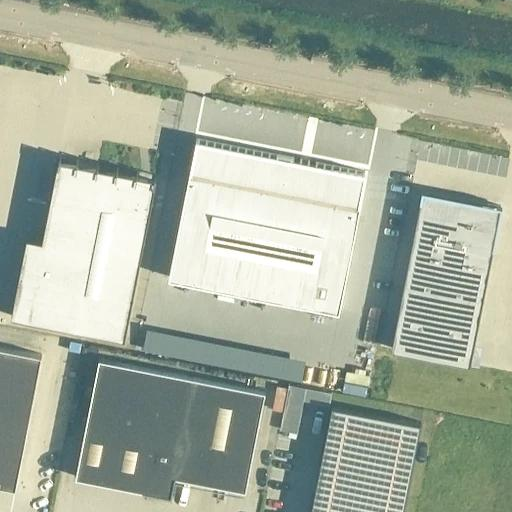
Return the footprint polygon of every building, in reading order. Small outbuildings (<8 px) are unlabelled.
[(366,173),(196,139),(168,279),(338,313),(366,173)] [(27,237),(11,317),(124,339),(156,182),(57,163),(43,240),(27,237)] [(392,349),(469,364),(500,207),(423,191),(392,349)] [(42,355),(0,346),(0,485),(14,488),(15,488),(42,355)] [(245,491),(265,391),(99,358),(75,477),(171,496),(175,477),(245,491)] [(403,511),(421,423),(331,405),(310,511),(403,511)]
